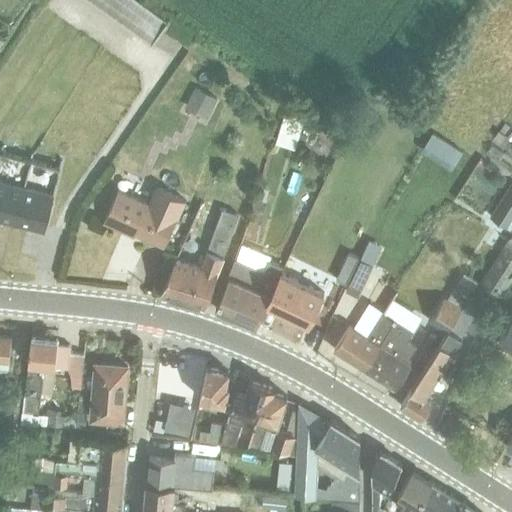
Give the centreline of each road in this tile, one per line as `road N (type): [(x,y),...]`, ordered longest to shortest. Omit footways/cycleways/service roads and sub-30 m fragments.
road 1 (secondary): [(511,501),(240,336),(153,313)]
road 2 (residential): [(153,313),(133,511)]
road 3 (secondary): [(153,313),(0,296)]
